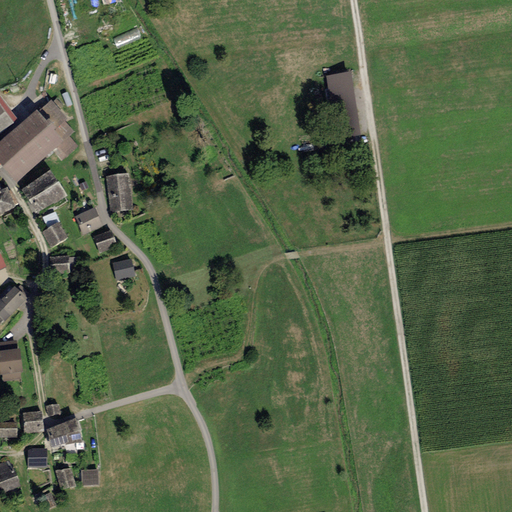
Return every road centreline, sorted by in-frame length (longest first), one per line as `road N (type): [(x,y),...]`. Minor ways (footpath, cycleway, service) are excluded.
road 1 (unclassified): [(49,0),(104,214),(151,274),(181,384),(202,426),(214,511)]
road 2 (track): [(354,0),(424,511)]
road 3 (track): [(511,224),(271,260),(256,281),(246,350),(181,384)]
road 4 (track): [(47,428),(29,330),(43,248),(13,188)]
